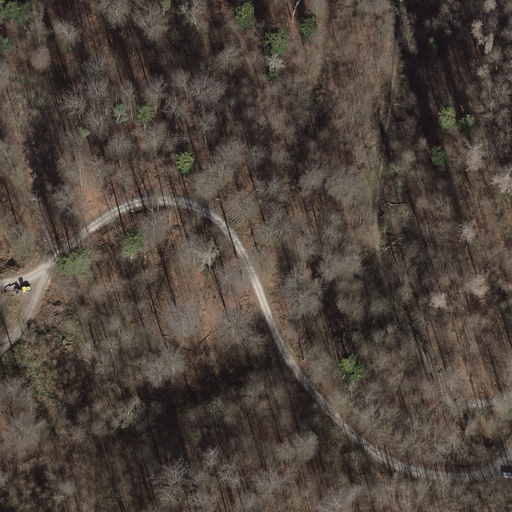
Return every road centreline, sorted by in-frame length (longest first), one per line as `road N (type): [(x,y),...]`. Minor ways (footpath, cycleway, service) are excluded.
road 1 (track): [(0,283),(38,272),(134,203),(189,204),(236,242),(289,361),(362,443),(400,466),(442,476),(482,473),(511,453)]
road 2 (track): [(402,0),(376,205),(379,265),(404,327),(453,408),(511,398)]
road 3 (track): [(53,261),(36,181),(41,153),(135,0)]
